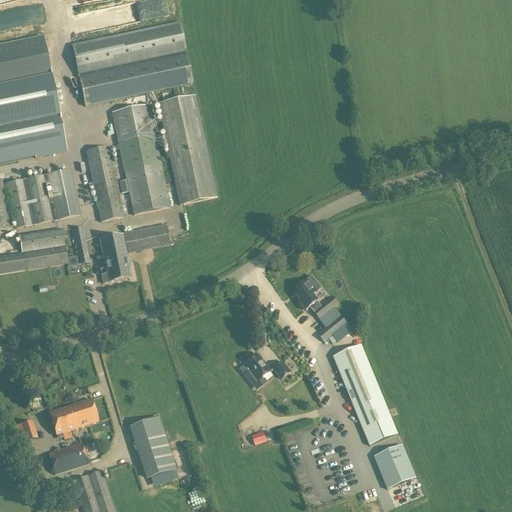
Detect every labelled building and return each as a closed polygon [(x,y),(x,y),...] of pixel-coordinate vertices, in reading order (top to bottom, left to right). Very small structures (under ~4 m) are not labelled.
[(107,9),(78,14),(79,23),(84,22),(85,32),(97,30),(97,28),(106,26),(104,14),(108,13),(107,9)] [(34,11),(0,16),(0,31),(26,28),(25,25),(36,23),(34,11)] [(179,21),(71,44),(84,107),(192,83),(179,21)] [(0,83),(55,73),(47,35),(0,44),(0,83)] [(20,96),(5,97),(5,106),(21,105),(20,96)] [(195,97),(158,105),(180,207),(217,198),(195,97)] [(57,105),(0,117),(0,164),(36,157),(37,159),(67,153),(57,105)] [(147,107),(111,115),(133,217),(170,209),(147,107)] [(108,148),(85,154),(87,161),(101,224),(124,219),(110,156),(108,148)] [(53,176),(8,186),(17,230),(54,222),(62,220),(81,216),(72,172),(61,174),(61,171),(52,173),(53,176)] [(2,182),(0,182),(0,233),(12,231),(2,182)] [(121,237),(99,241),(105,271),(115,269),(116,271),(114,271),(115,279),(119,275),(118,271),(121,270),(121,271),(128,270),(128,269),(129,267),(128,262),(126,260),(125,255),(170,246),(166,226),(120,235),(121,237)] [(82,229),(72,231),(79,266),(89,264),(82,229)] [(24,253),(0,256),(0,274),(67,265),(62,230),(22,236),(24,253)] [(106,275),(101,276),(102,285),(108,284),(130,279),(128,270),(121,271),(121,270),(118,271),(119,275),(115,279),(114,271),(116,271),(115,269),(105,271),(106,275)] [(306,288),(297,296),(302,302),(300,303),(306,311),(311,307),(315,312),(314,313),(326,328),(317,335),(324,343),(347,324),(335,309),(339,305),(333,298),(321,307),(317,302),(306,288)] [(398,435),(361,346),(332,358),(369,447),(398,435)] [(270,372),(256,354),(244,364),(245,364),(240,368),(247,376),(251,372),(259,381),(270,372)] [(282,362),(273,369),(282,379),(290,372),(282,362)] [(91,401),(49,414),(56,437),(99,423),(91,401)] [(163,428),(159,418),(133,426),(136,436),(163,428)] [(32,423),(16,428),(21,444),(37,439),(32,423)] [(264,434),(253,438),(256,447),(267,443),(264,434)] [(82,445),(48,455),(55,477),(56,477),(56,476),(89,466),(82,445)] [(416,479),(402,447),(374,458),(387,491),(416,479)] [(25,465),(21,467),(36,500),(40,509),(47,505),(38,485),(45,482),(37,464),(35,460),(28,464),(25,465)] [(115,511),(102,474),(69,485),(75,502),(80,500),(84,511),(115,511)]
